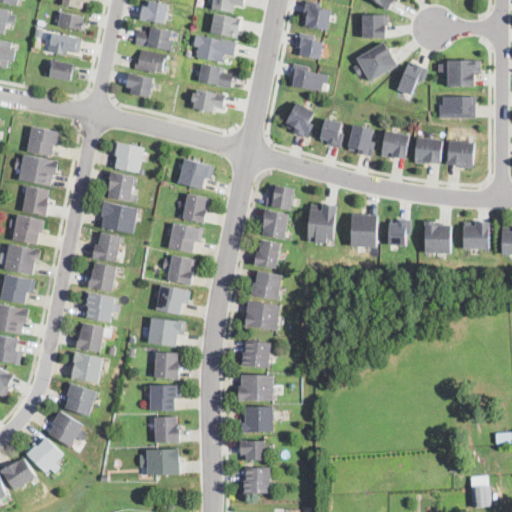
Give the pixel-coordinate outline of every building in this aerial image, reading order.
[(90,0),(90,1),(90,3),(83,1),(82,8),(63,5),(63,0),(90,0)] [(245,0),(244,6),(235,5),(234,12),(213,8),(213,5),(210,5),(210,0),(245,0)] [(396,0),(391,8),(378,0),(396,0)] [(329,29),(303,23),(308,1),(322,3),(321,6),(333,9),(329,29)] [(169,6),(167,12),(165,23),(141,19),(143,6),(149,7),(150,2),(169,6)] [(18,12),(16,22),(8,20),(6,33),(0,31),(0,6),(10,8),(10,10),(18,12)] [(85,28),(84,31),(59,26),(62,12),(84,17),(83,23),(86,24),(85,28)] [(231,17),(237,18),(237,16),(242,17),(238,37),(211,32),(215,13),(231,17)] [(390,25),(387,25),(387,36),(364,36),(364,14),(390,14),(390,25)] [(172,32),(170,40),(174,41),(172,51),(136,44),(136,42),(139,30),(150,32),(151,29),(172,32)] [(83,41),(81,51),(80,53),(68,51),(67,55),(49,52),(53,32),(83,38),(83,41)] [(322,58),(301,54),(302,47),(300,46),(302,33),(316,36),(316,39),(325,40),(322,58)] [(203,35),(220,39),(237,43),(234,56),(225,54),(223,61),(222,62),(197,56),(198,53),(196,53),(197,49),(198,50),(199,47),(194,46),(196,35),(201,36),(201,35),(203,35)] [(17,48),(14,59),(10,59),(9,66),(0,64),(0,37),(13,40),(12,47),(17,48)] [(399,64),(372,80),(366,71),(361,75),(356,66),(361,63),(358,57),(385,41),(399,64)] [(169,55),(167,60),(165,60),(162,72),(157,71),(156,73),(135,69),(137,59),(140,59),(142,49),(169,55)] [(482,59),(482,72),(475,72),(475,85),(449,85),(449,73),(444,73),(444,71),(440,71),(440,63),(444,63),(444,61),(449,61),(449,58),(476,58),(476,59),(482,59)] [(76,69),(75,71),(73,70),(71,81),(46,76),(47,72),(51,73),(53,60),(77,65),(76,69)] [(429,69),(423,82),(418,80),(412,94),(399,88),(410,64),(414,66),(415,62),(429,69)] [(232,86),(231,88),(199,82),(203,65),(221,68),(220,72),(234,74),(232,86)] [(293,85),(325,90),(329,72),(297,67),(293,85)] [(152,89),(150,97),(129,93),(130,87),(126,86),(128,73),(154,78),(152,89)] [(212,92),(216,93),(217,92),(227,94),(224,108),(215,106),(213,112),(194,109),(196,101),(193,101),(194,93),(197,94),(198,89),(212,92)] [(476,117),(476,94),(440,94),(440,117),(476,117)] [(307,136),(285,124),(298,101),(317,111),(311,121),(314,123),(307,136)] [(338,145),(345,122),(327,117),(321,140),(338,145)] [(377,141),(373,156),(359,152),(360,151),(350,149),(351,146),(350,145),(355,123),(375,128),(372,140),(377,141)] [(61,143),(60,145),(55,144),(53,156),(29,151),(33,127),(63,132),(61,143)] [(408,153),(407,158),(395,155),(394,157),(382,155),(387,129),(411,134),(407,153),(408,153)] [(442,159),(442,163),(429,161),(429,164),(415,162),(419,135),(444,138),(441,159),(442,159)] [(476,141),(474,168),(461,167),(461,165),(448,163),(451,139),(476,141)] [(142,161),(140,173),(116,168),(118,156),(112,155),(113,151),(115,142),(145,148),(142,161)] [(25,155),(59,163),(57,175),(54,174),(52,186),(20,179),(23,169),(17,168),(19,158),(24,160),(25,155)] [(212,178),(212,179),(206,178),(203,190),(179,183),(186,158),(215,167),(212,178)] [(139,195),(137,203),(109,197),(111,190),(110,190),(114,172),(136,177),(132,194),(139,195)] [(48,215),(48,216),(24,212),(29,186),(50,189),(49,198),(50,198),(50,202),(51,202),(48,215)] [(295,189),(293,197),(293,199),(295,199),(294,204),(292,204),(291,210),(273,207),(274,202),(268,201),(269,192),(275,193),(276,186),(295,189)] [(206,222),(206,223),(184,219),(189,194),(211,198),(206,222)] [(136,223),(134,234),(103,228),(105,217),(102,216),(102,214),(105,201),(139,207),(136,223)] [(338,205),(335,239),(328,238),(328,242),(308,240),(311,208),(323,209),(324,203),(338,205)] [(285,239),(264,235),(265,229),(264,228),(265,221),(267,210),(290,214),(285,239)] [(378,214),(377,245),(352,244),(353,213),(378,214)] [(46,220),(44,228),(43,233),(40,233),(38,244),(15,239),(17,228),(11,227),(12,219),(18,220),(19,215),(46,220)] [(412,218),(411,234),(407,233),(406,245),(390,243),(391,221),(398,222),(398,217),(412,218)] [(452,223),(452,252),(426,252),(426,225),(425,225),(425,220),(436,220),(436,223),(452,223)] [(490,221),(490,248),(465,247),(465,224),(476,224),(476,220),(490,221)] [(202,241),(202,243),(196,241),(194,252),(170,247),(175,222),(205,228),(202,241)] [(511,253),(503,253),(503,230),(511,230),(511,253)] [(121,242),(120,250),(117,261),(94,257),(96,244),(100,245),(102,232),(122,236),(121,242)] [(282,244),(280,252),(277,269),(255,264),(258,251),(260,251),(262,240),(282,244)] [(39,259),(39,263),(36,262),(33,274),(6,268),(11,243),(41,249),(39,259)] [(197,259),(196,267),(192,285),(168,281),(171,270),(164,268),(166,259),(173,260),(174,255),(197,259)] [(117,267),(116,274),(113,292),(89,287),(89,286),(93,269),(94,269),(96,262),(117,266),(117,267)] [(283,275),(281,286),(279,299),(252,295),(255,282),(257,283),(259,271),(283,275)] [(35,289),(34,293),(29,292),(26,303),(2,299),(7,274),(36,281),(35,289)] [(189,302),(189,303),(183,303),(181,314),(157,309),(162,285),(191,291),(189,302)] [(90,292),(116,297),(115,303),(121,304),(120,312),(114,311),(111,322),(86,317),(88,308),(84,307),(86,296),(89,297),(90,292)] [(279,324),(278,330),(246,325),(249,300),(281,305),(279,324)] [(0,303),(30,309),(28,323),(25,323),(22,334),(0,329),(0,303)] [(186,331),(185,335),(179,335),(178,346),(149,343),(152,317),(187,321),(186,331)] [(106,328),(104,336),(101,353),(77,348),(80,330),(83,330),(84,323),(106,327),(106,328)] [(22,356),(20,364),(0,360),(0,334),(20,339),(18,350),(22,352),(22,356)] [(272,343),(271,354),(270,368),(239,365),(240,360),(243,361),(244,352),(246,352),(247,340),(272,343)] [(104,358),(102,366),(99,383),(72,378),(75,364),(76,365),(77,363),(75,363),(77,352),(104,357),(104,358)] [(159,352),(179,353),(179,360),(180,360),(180,365),(181,366),(180,379),(157,377),(156,377),(157,359),(151,358),(152,352),(159,352)] [(0,367),(17,376),(5,398),(0,395),(0,367)] [(275,401),(239,401),(239,386),(243,386),(243,375),(275,375),(275,401)] [(94,405),(90,416),(67,408),(70,397),(68,396),(72,383),(98,392),(94,405)] [(158,411),(151,411),(151,385),(182,385),(182,398),(176,398),(176,411),(158,411)] [(275,432),(240,433),(240,427),(242,427),(242,423),(246,423),(246,407),(275,406),(275,432)] [(88,433),(82,441),(77,438),(71,447),(50,433),(57,423),(55,422),(62,411),(84,425),(82,429),(88,433)] [(177,418),(178,424),(182,424),(182,429),(180,429),(181,442),(157,442),(156,417),(177,416),(177,418)] [(511,441),(498,442),(497,432),(511,431),(511,441)] [(47,437),(65,454),(57,463),(61,468),(56,473),(51,469),(47,473),(27,454),(37,444),(39,446),(47,437)] [(266,444),(266,445),(268,445),(268,451),(266,451),(266,454),(268,454),(268,457),(266,457),(267,460),(244,461),(243,455),(242,455),(241,441),(266,440),(266,444)] [(180,461),(181,473),(181,475),(149,476),(148,467),(141,467),(141,455),(147,455),(147,450),(180,449),(180,461)] [(25,458),(37,476),(15,491),(2,471),(18,460),(19,462),(25,458)] [(243,493),(242,493),(242,480),(247,480),(247,467),(271,467),(272,492),(243,493)] [(489,483),(472,484),(472,474),(489,473),(489,483)] [(491,504),(473,505),(472,484),(489,483),(491,483),(491,504)]
